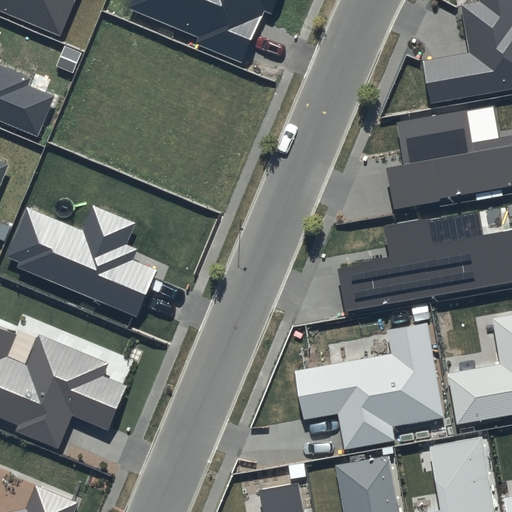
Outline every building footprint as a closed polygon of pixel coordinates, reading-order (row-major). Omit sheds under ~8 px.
[(75,0),(0,0),(0,11),(60,36),(75,0)] [(131,0),(128,8),(199,37),(196,44),(242,62),(263,12),(272,15),(278,0),(131,0)] [(511,0),(477,0),(461,4),(468,51),(422,60),(429,104),(511,89),(511,0)] [(0,120),(37,136),(53,96),(26,85),(29,78),(0,65),(0,120)] [(511,137),(501,139),(495,105),(397,122),(403,165),(387,169),(394,209),(439,200),(511,186),(511,137)] [(134,224),(93,206),(82,230),(27,206),(6,256),(18,261),(15,267),(137,318),(157,270),(132,260),(137,249),(126,244),(134,224)] [(477,210),(384,226),(390,257),(338,267),(346,312),(511,281),(511,229),(482,235),(477,210)] [(511,315),(492,319),(499,363),(447,373),(457,424),(511,414),(511,315)] [(427,322),(387,329),(391,353),(294,370),(304,421),(337,414),(344,448),(394,441),(392,426),(444,417),(427,322)] [(15,334),(0,328),(0,417),(18,426),(16,432),(58,450),(72,416),(109,432),(128,386),(102,376),(108,363),(38,334),(25,364),(6,356),(15,334)] [(481,437),(428,447),(440,510),(429,511),(497,511),(498,511),(494,511),(481,437)] [(398,511),(389,456),(334,466),(343,511),(398,511)] [(303,511),(298,483),(260,490),(263,511),(303,511)] [(73,511),(78,503),(35,486),(26,509),(6,511),(73,511)]
